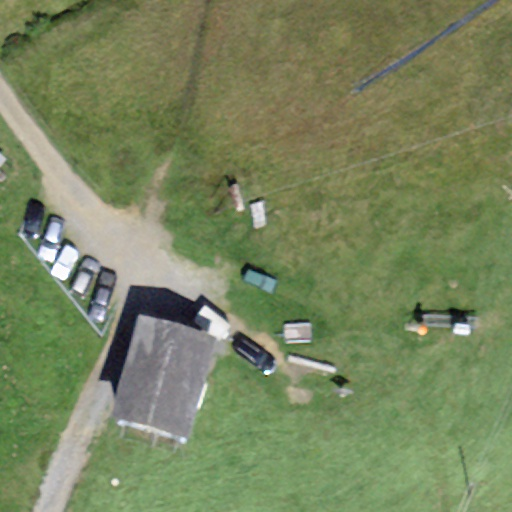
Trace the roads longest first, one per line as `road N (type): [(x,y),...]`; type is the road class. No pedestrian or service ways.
road 1 (track): [(191,316),(149,259),(106,233),(0,92)]
road 2 (track): [(149,259),(47,511)]
